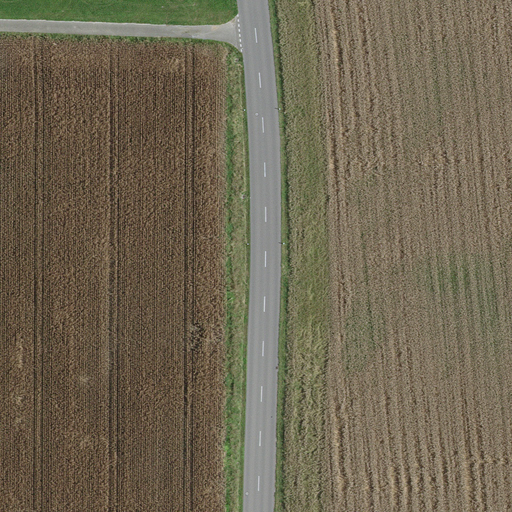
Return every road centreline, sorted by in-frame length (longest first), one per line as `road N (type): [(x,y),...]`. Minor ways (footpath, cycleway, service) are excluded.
road 1 (tertiary): [(260,511),(266,161),(252,0)]
road 2 (track): [(0,25),(257,35)]
